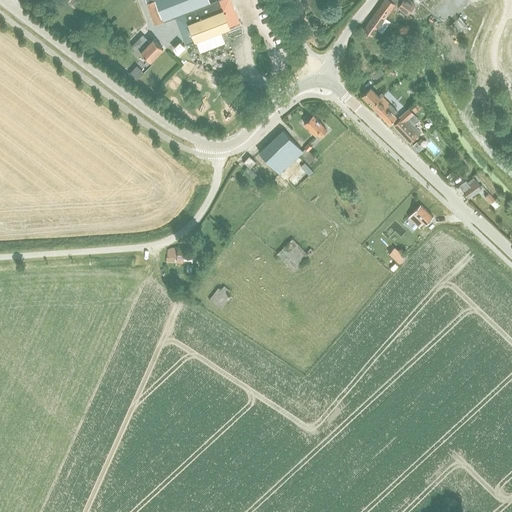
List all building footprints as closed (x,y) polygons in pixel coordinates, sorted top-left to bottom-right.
[(145,0),(147,2),(152,0),(154,0),(162,21),(163,22),(175,18),(209,4),(207,0),(145,0)] [(154,0),(152,0),(147,2),(155,24),(162,21),(154,0)] [(220,0),(209,4),(175,18),(185,44),(195,40),(200,51),(225,41),(221,30),(239,23),(229,0),(220,0)] [(384,0),(362,30),(371,36),(395,4),(390,0),(384,0)] [(402,0),(398,6),(397,7),(407,14),(408,13),(416,19),(422,11),(414,5),(407,0),(402,0)] [(459,17),(452,23),(459,32),(466,26),(459,17)] [(144,55),(150,61),(163,48),(153,39),(150,42),(142,34),(131,46),(142,57),(144,55)] [(179,43),(171,50),(177,56),(185,49),(179,43)] [(370,74),(369,75),(371,78),(372,76),(375,79),(383,73),(380,70),(377,72),(375,70),(370,74)] [(358,74),(351,82),(356,86),(363,79),(358,74)] [(384,81),(380,76),(373,82),(378,87),(384,81)] [(372,106),(382,96),(384,95),(381,92),(378,96),(370,88),(361,96),(371,106),(372,106)] [(483,89),(477,93),(485,103),(490,99),(483,89)] [(396,111),(382,96),(372,106),(389,124),(396,117),(393,114),(396,111)] [(417,104),(411,109),(415,113),(420,108),(417,104)] [(394,125),(410,142),(420,132),(407,118),(413,113),(408,108),(399,117),(401,119),(394,125)] [(319,137),(326,130),(322,126),(323,125),(313,114),(304,123),(314,134),(315,132),(319,137)] [(483,118),(477,121),(483,132),(489,128),(483,118)] [(279,173),(300,152),(302,150),(282,129),(258,152),(279,173)] [(307,150),(311,146),(307,142),(303,146),(305,147),(307,150)] [(302,150),(300,152),(304,156),(303,157),(307,162),(314,156),(309,151),(309,152),(307,150),(305,147),(302,150)] [(249,168),(255,161),(249,156),(243,162),(249,168)] [(301,167),(309,174),(313,170),(305,163),(301,167)] [(452,170),(447,176),(450,179),(455,173),(452,170)] [(468,198),(483,186),(481,184),(479,185),(472,177),(466,181),(465,180),(458,186),(468,198)] [(491,203),(494,199),(489,193),(485,197),(491,203)] [(432,216),(419,204),(407,216),(418,226),(423,221),(425,223),(432,216)] [(293,270),(313,250),(310,247),(305,251),(292,237),(276,253),(293,270)] [(192,258),(192,248),(172,246),(167,250),(167,256),(166,256),(166,260),(174,261),(175,256),(177,256),(176,261),(181,261),(181,259),(183,259),(183,257),(192,258)] [(394,247),(389,253),(399,262),(403,258),(404,256),(394,247)] [(218,287),(209,299),(222,308),(230,297),(227,295),(230,290),(224,285),(221,289),(218,287)]
